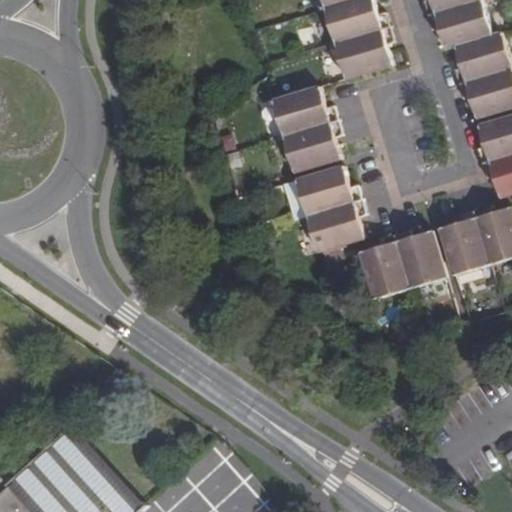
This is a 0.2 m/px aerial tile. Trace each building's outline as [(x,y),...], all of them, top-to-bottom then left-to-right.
[(323,0),(325,8),(352,0),(323,0)] [(381,14),(376,0),(352,0),(325,8),(336,44),(391,27),(389,20),(387,12),(381,14)] [(480,0),(426,0),(425,0),(427,8),(430,15),(480,0)] [(495,35),(484,0),(480,0),(430,15),(432,23),(434,30),(440,29),(447,49),(457,47),(495,35)] [(394,35),(391,27),(336,44),(348,79),(395,65),(389,44),(396,41),(394,35)] [(511,69),(511,55),(505,32),(495,35),(457,47),(463,67),(455,69),(458,77),(461,85),(511,69)] [(511,107),(511,69),(461,85),(463,92),(465,100),(472,98),(478,118),(511,107)] [(329,108),(322,87),(276,102),(285,137),(340,121),(337,113),(335,105),(329,108)] [(511,117),(481,127),(487,146),(480,148),(482,156),(485,163),(511,154),(511,117)] [(342,128),(340,121),(285,137),(296,173),(343,158),(337,137),(344,135),(342,128)] [(234,137),(225,139),(228,152),(238,149),(234,137)] [(243,165),(239,152),(230,155),(233,168),(243,165)] [(511,194),(511,154),(485,163),(487,170),(489,178),(496,178),(503,198),(511,194)] [(352,187),(346,166),(299,181),(309,217),(364,201),(362,193),(359,186),(352,187)] [(366,208),(364,201),(309,217),(320,253),(361,240),(367,238),(361,217),(368,215),(366,208)] [(511,259),(511,207),(493,213),(491,206),(483,209),(476,211),(491,266),(511,259)] [(469,213),(461,215),(463,222),(444,228),(458,276),(491,266),(476,211),(469,213)] [(449,279),(435,231),(415,237),(412,229),(404,232),(397,235),(413,289),(449,279)] [(413,289),(397,235),(390,237),(382,239),(384,245),(365,252),(378,300),(413,289)] [(139,511),(146,507),(77,431),(58,448),(45,434),(0,474),(0,511),(139,511)]
